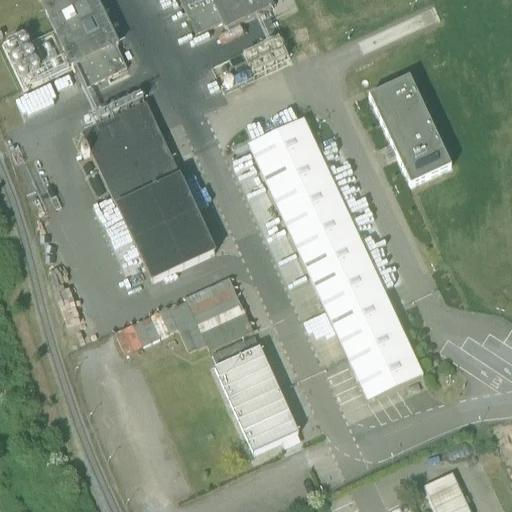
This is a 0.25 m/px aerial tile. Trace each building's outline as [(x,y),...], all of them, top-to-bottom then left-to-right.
[(125,76),(115,53),(116,52),(91,0),(35,0),(46,22),(70,74),(72,73),(82,96),(125,76)] [(266,0),(178,0),(198,40),(223,28),(227,35),(272,13),(266,0)] [(51,32),(6,48),(21,88),(45,80),(40,66),(56,60),(53,51),(57,49),(51,32)] [(264,59),(281,52),(277,43),(243,58),(252,79),(270,71),(264,59)] [(368,102),(391,150),(397,162),(410,191),(452,172),(409,82),(368,102)] [(17,102),(23,116),(50,104),(44,90),(17,102)] [(152,283),(153,284),(215,255),(214,253),(213,251),(214,251),(213,250),(144,106),(82,136),(151,280),(151,281),(152,281),(152,283)] [(247,155),(367,406),(421,380),(301,129),(247,155)] [(387,166),(397,162),(391,150),(382,154),(387,166)] [(209,372),(250,458),(295,436),(254,351),(249,340),(239,345),(244,356),(209,372)] [(467,511),(452,478),(424,491),(433,511),(467,511)]
